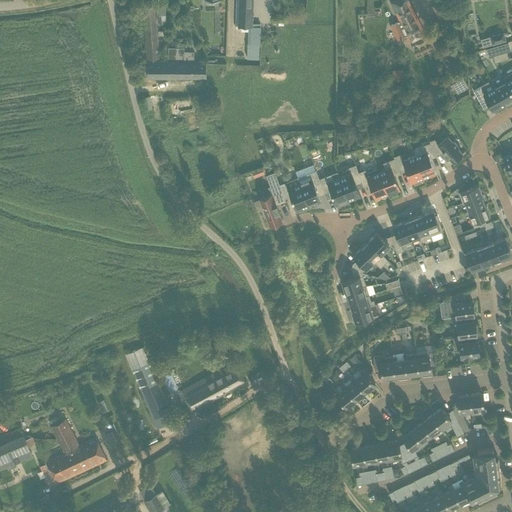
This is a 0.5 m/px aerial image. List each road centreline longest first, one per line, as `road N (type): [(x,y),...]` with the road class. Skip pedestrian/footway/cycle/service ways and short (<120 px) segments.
road 1 (unclassified): [(60,492),(285,371),(249,278),(160,176),(110,0)]
road 2 (track): [(364,511),(340,484),(285,371)]
road 3 (residential): [(357,421),(398,390),(506,376)]
road 4 (residential): [(477,160),(431,191),(346,228)]
